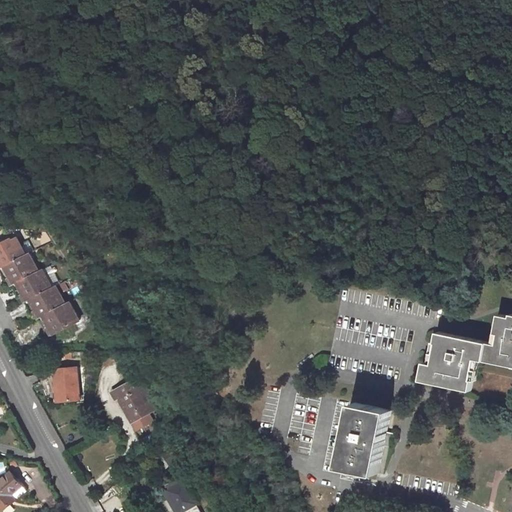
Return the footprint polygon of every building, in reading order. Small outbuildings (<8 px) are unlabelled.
[(13,239),(0,245),(0,259),(0,260),(0,259),(0,266),(1,268),(7,266),(28,255),(23,244),(20,238),(14,241),(13,239)] [(23,244),(28,255),(33,252),(36,251),(31,240),(23,244)] [(28,255),(7,266),(12,276),(9,277),(13,285),(20,282),(42,270),(33,252),(28,255)] [(12,276),(7,266),(1,268),(6,279),(9,277),(12,276)] [(42,270),(20,282),(25,292),(22,293),(26,301),(33,298),(55,286),(46,268),(42,270)] [(20,282),(13,285),(18,295),(22,293),(25,292),(20,282)] [(55,286),(33,298),(38,309),(35,310),(39,318),(46,314),(68,302),(59,285),(55,286)] [(38,309),(33,298),(26,301),(32,312),(35,310),(38,309)] [(68,302),(46,314),(51,323),(48,325),(52,333),(80,318),(71,301),(68,302)] [(46,314),(39,318),(44,327),(48,325),(51,323),(46,314)] [(495,353),(434,340),(431,352),(433,352),(430,371),(421,370),(418,388),(468,398),(470,387),(468,386),(472,366),(511,373),(511,325),(506,324),(505,329),(495,327),(493,341),(497,342),(495,353)] [(78,367),(57,368),(58,387),(61,386),(62,402),(80,401),(78,367)] [(109,369),(104,380),(112,383),(116,372),(109,369)] [(138,377),(113,391),(117,398),(119,397),(122,395),(128,405),(124,407),(132,421),(148,413),(155,409),(138,377)] [(122,395),(119,397),(124,407),(128,405),(122,395)] [(391,409),(354,402),(341,467),(378,475),(391,409)] [(148,413),(132,421),(137,429),(153,420),(148,413)] [(175,446),(165,452),(167,455),(165,456),(172,467),(183,460),(178,451),(175,446)] [(10,472),(0,479),(0,509),(24,490),(10,472)] [(188,480),(169,491),(173,500),(169,502),(174,511),(187,511),(196,505),(188,491),(193,488),(188,480)]
